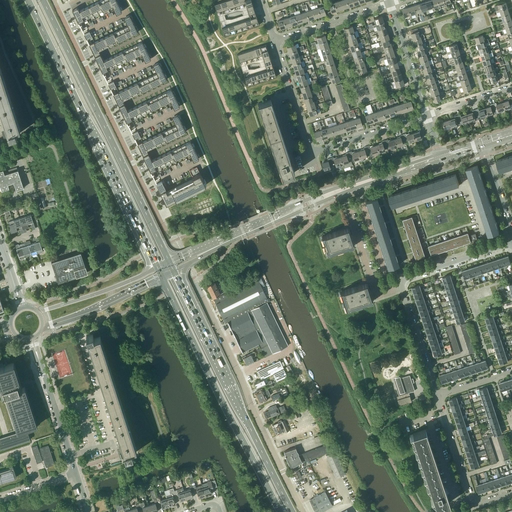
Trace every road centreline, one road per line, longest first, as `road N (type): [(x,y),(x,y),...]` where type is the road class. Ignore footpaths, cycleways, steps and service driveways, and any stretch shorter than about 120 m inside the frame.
road 1 (trunk): [(27,0),(157,267)]
road 2 (trunk): [(169,262),(42,0)]
road 3 (secondary): [(422,164),(321,192),(169,262)]
road 4 (unclassified): [(172,241),(54,0)]
road 5 (trunk): [(161,276),(280,511)]
road 6 (unclassified): [(302,511),(194,277)]
road 7 (secondary): [(186,264),(422,164)]
road 8 (residential): [(436,395),(403,283),(511,242)]
road 9 (trunk): [(292,511),(193,312)]
road 10 (secondary): [(42,326),(161,276)]
road 11 (secondary): [(157,267),(38,311)]
road 12 (residential): [(308,147),(426,116)]
